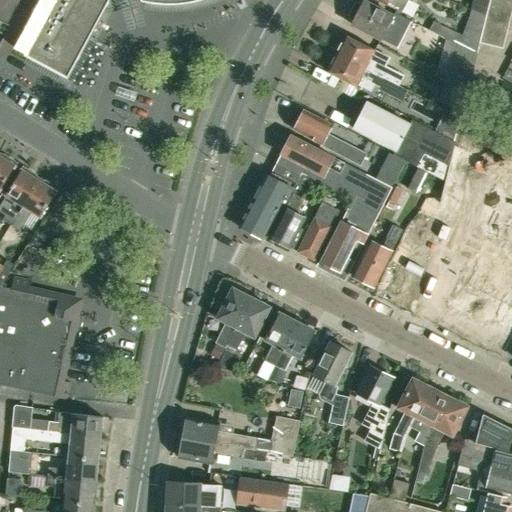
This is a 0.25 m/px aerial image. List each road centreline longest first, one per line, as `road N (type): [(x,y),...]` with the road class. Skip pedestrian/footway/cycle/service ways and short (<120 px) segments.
road 1 (unclassified): [(511,394),(193,229)]
road 2 (tertiary): [(136,511),(193,229)]
road 3 (tertiary): [(193,229),(224,114),(282,0)]
road 4 (residential): [(193,229),(0,116)]
